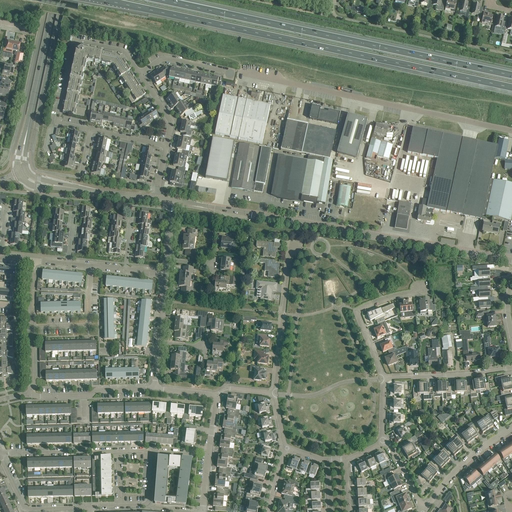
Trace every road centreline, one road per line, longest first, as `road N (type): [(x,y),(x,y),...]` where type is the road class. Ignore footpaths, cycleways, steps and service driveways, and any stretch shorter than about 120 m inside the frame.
road 1 (motorway): [(105,0),(511,88)]
road 2 (track): [(29,0),(390,86)]
road 3 (motorway): [(511,74),(161,0)]
road 4 (tertiary): [(173,200),(511,259)]
road 5 (residential): [(241,73),(511,130)]
road 6 (residential): [(90,129),(57,122),(74,41),(120,50),(139,73)]
road 7 (tertiary): [(23,172),(56,0)]
road 8 (residential): [(274,393),(295,246)]
road 9 (residential): [(420,287),(357,310),(382,378)]
road 10 (residential): [(382,378),(511,368)]
road 11 (unclassified): [(30,394),(154,388)]
road 12 (residential): [(89,506),(25,508),(0,455)]
road 13 (unclassified): [(423,511),(468,458),(511,427)]
